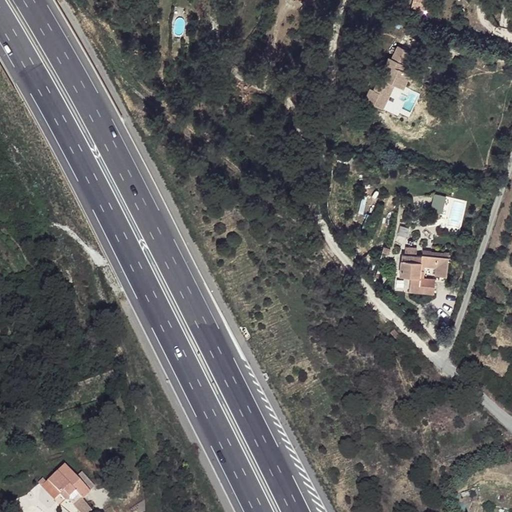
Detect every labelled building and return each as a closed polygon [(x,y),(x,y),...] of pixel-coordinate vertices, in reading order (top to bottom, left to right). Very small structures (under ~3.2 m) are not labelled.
[(429,1),(423,0),(420,0),(419,8),(428,10),(429,1)] [(402,69),(411,51),(398,45),(391,58),(388,56),(379,76),(373,74),(367,85),(370,87),(364,99),(383,108),(388,96),(397,101),(410,73),(402,69)] [(260,56),(254,50),(249,56),(255,62),(260,56)] [(422,254),(416,254),(416,247),(405,246),(404,253),(401,253),(399,275),(410,276),(410,277),(409,292),(434,294),(435,278),(419,277),(420,269),(425,269),(425,265),(436,266),(435,275),(446,277),(449,257),(422,254)] [(374,260),(369,253),(362,258),(367,265),(374,260)] [(90,492),(64,467),(56,475),(68,487),(63,494),(68,498),(73,493),(80,499),(81,498),(83,499),(90,492)] [(68,487),(56,475),(47,485),(59,498),(63,494),(68,487)] [(68,498),(63,494),(59,498),(64,502),(68,498)]
